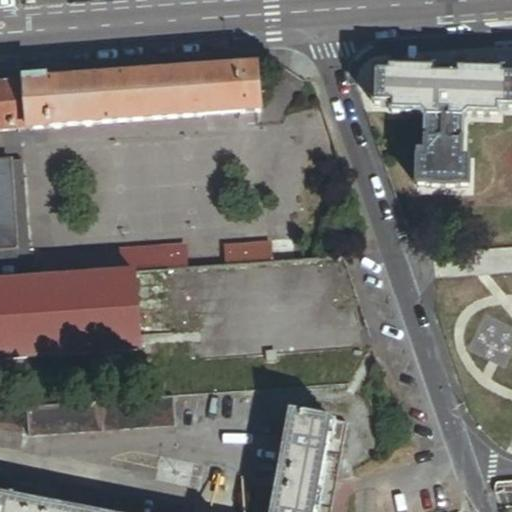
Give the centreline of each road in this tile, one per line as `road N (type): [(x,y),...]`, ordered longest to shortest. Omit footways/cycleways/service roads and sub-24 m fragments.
road 1 (tertiary): [(320,14),(0,33)]
road 2 (residential): [(320,14),(335,87),(401,280)]
road 3 (residential): [(401,280),(481,511)]
road 4 (residential): [(0,456),(221,497)]
road 5 (tertiary): [(511,1),(320,14)]
